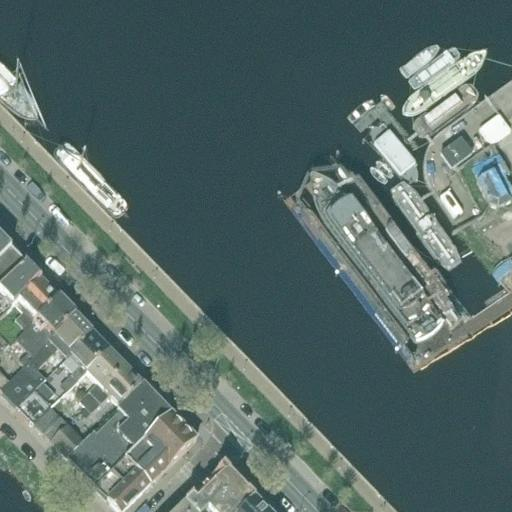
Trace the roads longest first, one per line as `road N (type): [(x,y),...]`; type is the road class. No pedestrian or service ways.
road 1 (primary): [(241,432),(0,181)]
road 2 (residential): [(87,511),(0,420)]
